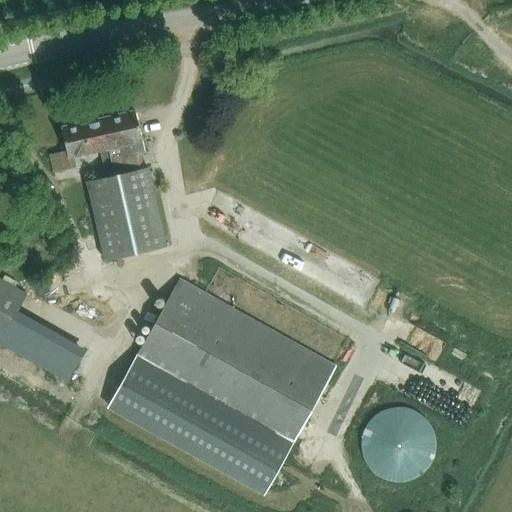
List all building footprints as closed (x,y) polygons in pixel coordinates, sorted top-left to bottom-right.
[(148,168),(143,169),(139,153),(144,152),(135,111),(102,118),(108,147),(112,163),(111,163),(114,175),(87,182),(104,260),(166,246),(148,168)] [(103,165),(111,163),(112,163),(108,147),(102,118),(81,123),(88,153),(99,150),(103,165)] [(72,156),(88,153),(81,123),(60,128),(66,151),(60,152),(49,155),(53,173),(75,168),(72,156)] [(197,161),(183,164),(185,174),(199,172),(197,161)] [(180,279),(106,411),(261,498),(335,366),(180,279)] [(0,344),(67,382),(82,354),(14,316),(26,296),(0,280),(0,344)] [(429,464),(435,448),(433,431),(419,413),(401,407),(384,410),(371,418),(364,429),(362,435),(362,451),(369,465),(382,477),(401,481),(416,477),(429,464)]
